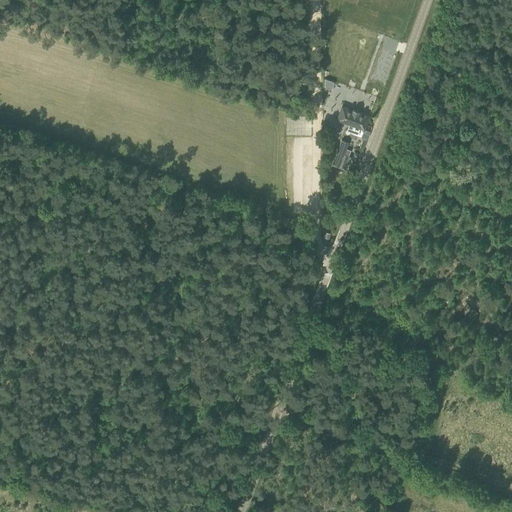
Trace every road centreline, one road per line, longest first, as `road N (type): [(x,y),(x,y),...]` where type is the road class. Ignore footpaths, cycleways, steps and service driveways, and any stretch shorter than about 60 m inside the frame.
road 1 (unclassified): [(240,511),(427,0)]
road 2 (track): [(332,261),(314,247),(315,0)]
road 3 (track): [(511,491),(276,408)]
